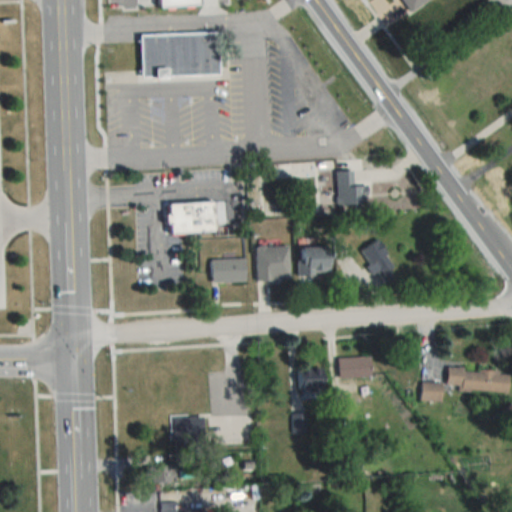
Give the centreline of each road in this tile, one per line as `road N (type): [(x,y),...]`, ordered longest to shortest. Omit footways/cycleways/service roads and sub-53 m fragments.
road 1 (residential): [(73,359),(107,339),(511,310)]
road 2 (tertiary): [(511,278),(311,0)]
road 3 (secondary): [(66,218),(57,0)]
road 4 (secondary): [(73,359),(66,218)]
